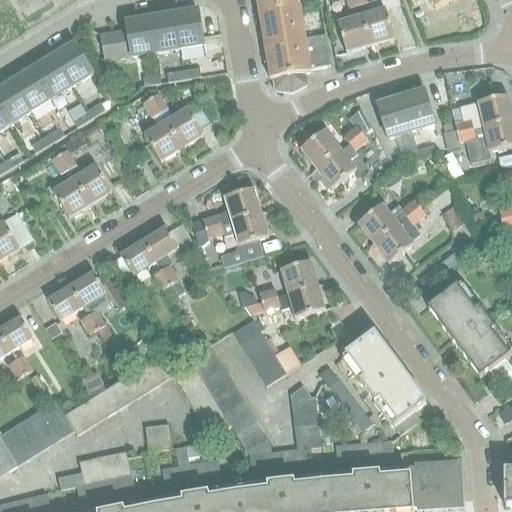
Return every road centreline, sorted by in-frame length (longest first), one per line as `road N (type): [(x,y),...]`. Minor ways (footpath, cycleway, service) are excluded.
road 1 (residential): [(485,511),(476,442),(257,140)]
road 2 (residential): [(0,305),(257,140)]
road 3 (residential): [(257,140),(294,109),(375,76),(511,49)]
road 4 (residential): [(135,0),(92,6),(0,65)]
road 5 (residential): [(257,140),(227,0)]
